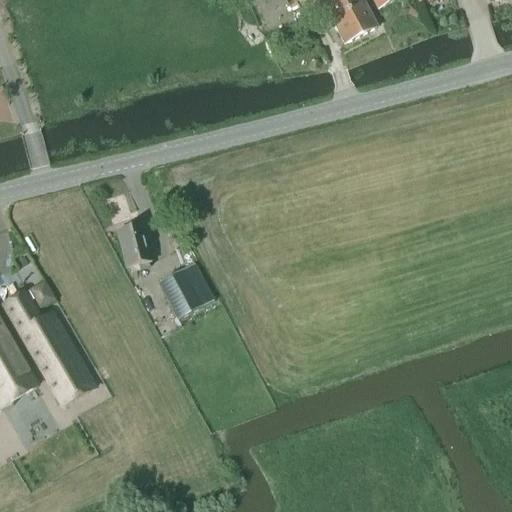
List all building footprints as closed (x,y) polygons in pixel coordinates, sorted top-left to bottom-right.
[(318,0),(323,9),(317,12),(324,26),(331,23),(341,42),(343,47),(376,30),(360,0),(318,0)] [(394,0),(371,0),(377,11),(395,2),(394,0)] [(138,228),(117,234),(127,272),(149,266),(138,228)] [(193,267),(158,286),(179,325),(214,306),(193,267)] [(24,293),(2,306),(60,407),(93,388),(51,314),(40,321),(24,293)] [(0,327),(0,408),(1,410),(36,390),(0,327)]
